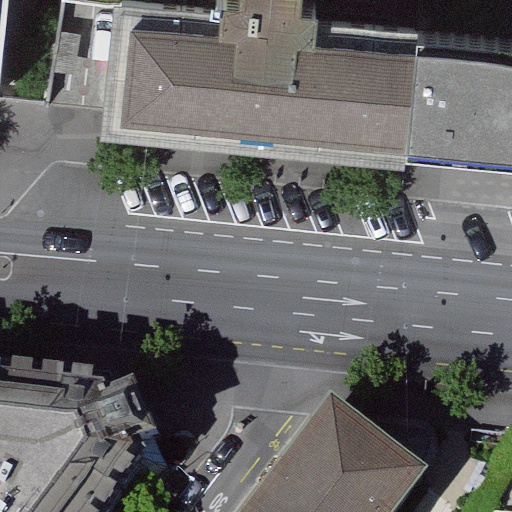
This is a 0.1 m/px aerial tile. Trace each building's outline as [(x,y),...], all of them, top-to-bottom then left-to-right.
[(65,0),(0,0),(0,111),(44,117),(65,0)] [(102,0),(85,121),(393,152),(404,30),(313,21),(314,0),(204,0),(204,1),(190,0),(102,0)] [(404,30),(393,152),(511,164),(511,0),(508,0),(505,43),(404,30)] [(107,397),(0,385),(0,511),(117,511),(147,471),(142,461),(169,446),(145,402),(117,417),(107,397)] [(408,511),(429,486),(423,481),(334,413),(257,511),(408,511)]
